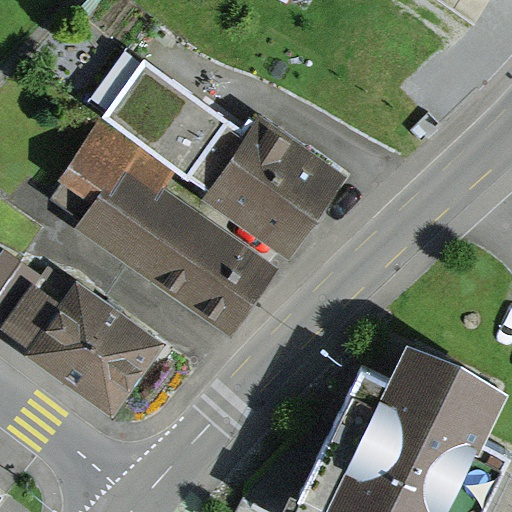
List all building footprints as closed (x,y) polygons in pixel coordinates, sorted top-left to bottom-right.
[(274,0),(293,8),(296,0),(274,0)] [(208,176),(287,242),(350,167),(270,101),(208,176)] [(46,188),(220,328),(276,260),(102,120),(46,188)] [(112,392),(156,331),(81,276),(64,299),(38,280),(11,318),(112,392)] [(293,497),(322,511),(511,511),(511,375),(392,312),(293,497)] [(0,498),(11,485),(0,477),(0,498)]
